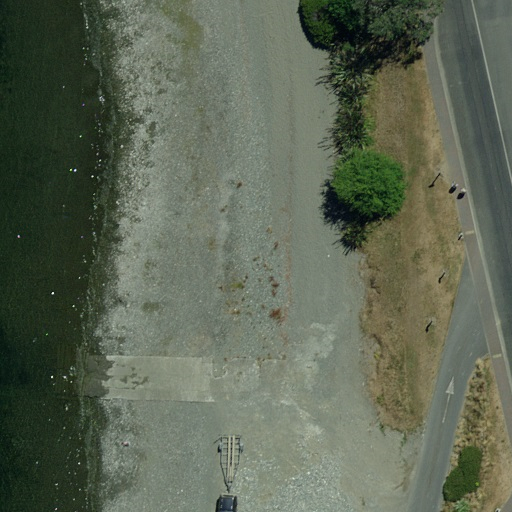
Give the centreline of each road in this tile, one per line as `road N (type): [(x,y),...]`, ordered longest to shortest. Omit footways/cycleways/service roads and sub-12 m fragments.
road 1 (unclassified): [(426,511),(459,353),(511,275)]
road 2 (residential): [(471,0),(511,182)]
